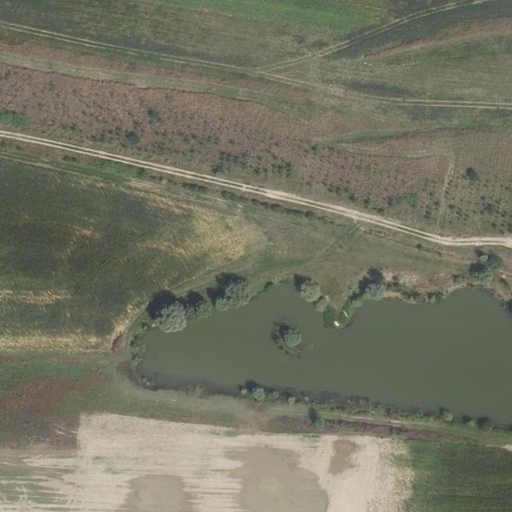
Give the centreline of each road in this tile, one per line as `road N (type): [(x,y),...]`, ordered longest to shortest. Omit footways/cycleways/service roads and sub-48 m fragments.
road 1 (track): [(0,154),(511,277)]
road 2 (track): [(0,133),(442,240),(511,243)]
road 3 (track): [(511,105),(394,101),(0,20)]
road 4 (track): [(362,216),(317,260),(223,279),(162,303),(129,327),(122,366)]
